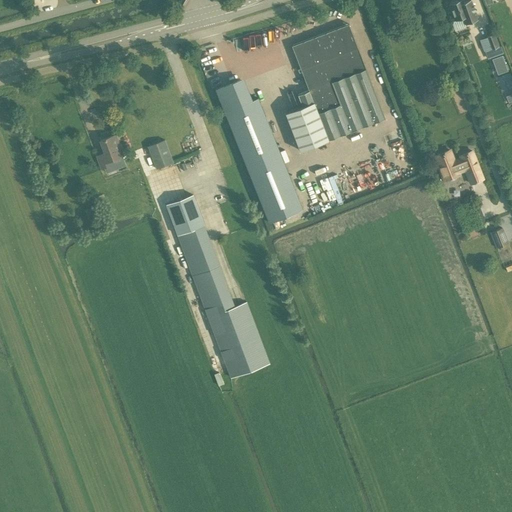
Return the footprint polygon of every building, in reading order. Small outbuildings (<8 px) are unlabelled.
[(468,0),(462,2),(461,0),(458,0),(448,4),(454,20),(462,17),(464,24),(477,19),(474,10),(475,10),(473,5),(472,6),(470,0),(468,0)] [(348,23),(292,45),(309,90),(298,94),(303,106),(286,113),(300,149),(384,117),(348,23)] [(485,36),(485,38),(480,40),(484,51),(490,48),(490,49),(498,46),(493,33),(485,36)] [(248,101),(239,79),(216,88),(269,222),(303,209),(258,97),(248,101)] [(100,169),(119,162),(118,157),(123,155),(116,135),(100,141),(103,149),(104,149),(105,153),(96,156),(100,169)] [(156,169),(173,163),(164,140),(147,146),(156,169)] [(454,163),(449,151),(435,156),(444,180),(445,180),(445,182),(447,184),(449,184),(451,184),(454,183),(457,182),(458,180),(459,178),(459,176),(458,174),(459,174),(458,172),(465,170),(471,183),(482,178),(472,151),(460,156),(462,160),(454,163)] [(179,171),(167,175),(169,180),(181,176),(179,171)] [(193,195),(166,205),(203,306),(231,377),(269,363),(246,302),(234,307),(204,226),(193,195)] [(94,204),(84,208),(89,221),(99,217),(94,204)] [(497,248),(508,243),(502,227),(490,232),(497,248)] [(214,374),(218,385),(223,384),(219,372),(214,374)]
